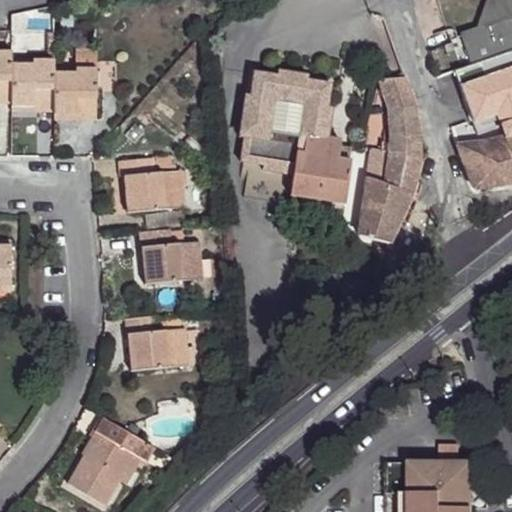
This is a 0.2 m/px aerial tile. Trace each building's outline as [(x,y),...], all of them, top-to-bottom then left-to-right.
[(511,0),(490,0),(489,1),(479,27),(477,28),(461,34),(472,65),(511,50),(511,0)] [(487,0),(477,28),(479,27),(489,1),(490,0),(487,0)] [(75,50),(75,69),(96,69),(96,50),(75,50)] [(0,103),(11,104),(11,64),(11,60),(11,52),(0,51),(0,103)] [(11,104),(11,107),(34,107),(34,112),(54,112),(54,73),(54,69),(54,60),(32,60),(32,64),(11,64),(11,104)] [(54,112),(54,116),(76,116),(76,121),(97,121),(96,69),(75,69),(75,73),(54,73),(54,112)] [(340,141),(328,139),(332,109),(327,108),(330,84),(307,80),(308,76),(277,71),(277,76),(253,72),(250,97),(244,96),(238,138),(242,139),(238,162),(247,164),(242,198),(286,205),(288,196),(343,204),(349,162),(348,161),(338,160),(340,148),(340,141)] [(357,235),(389,244),(412,194),(420,162),(419,138),(415,107),(404,78),(378,80),(389,110),(390,137),(389,151),(370,149),(366,177),(357,235)] [(474,189),(511,183),(511,115),(492,121),(496,136),(465,144),(456,146),(474,189)] [(496,136),(492,121),(460,129),(465,144),(496,136)] [(338,160),(348,161),(350,149),(340,148),(338,160)] [(171,157),(122,161),(123,179),(130,178),(131,194),(125,194),(127,214),(180,208),(178,189),(184,188),(182,170),(173,171),(171,157)] [(169,230),(139,233),(141,249),(147,248),(149,270),(143,271),(144,285),(197,280),(195,261),(201,260),(199,242),(184,244),(183,231),(170,233),(169,230)] [(0,288),(11,288),(11,246),(0,245),(0,288)] [(147,248),(141,249),(143,271),(149,270),(147,248)] [(195,261),(197,280),(203,280),(201,260),(195,261)] [(155,317),(125,320),(126,335),(132,335),(134,356),(128,357),(129,371),(181,367),(179,348),(186,348),(184,330),(181,330),(180,319),(155,321),(155,317)] [(132,335),(126,335),(128,357),(134,356),(132,335)] [(179,348),(181,367),(187,366),(186,348),(179,348)] [(95,433),(103,418),(101,417),(92,431),(95,433)] [(155,449),(103,418),(95,433),(92,431),(89,436),(94,440),(68,485),(105,507),(127,468),(134,472),(141,460),(147,463),(155,449)] [(94,440),(92,438),(82,454),(85,456),(94,440)] [(470,511),(471,464),(459,464),(459,446),(438,446),(438,464),(386,463),(386,511),(470,511)] [(127,468),(120,481),(126,485),(134,472),(127,468)]
